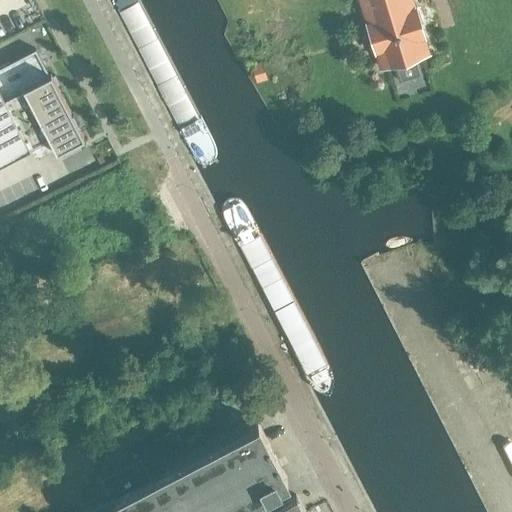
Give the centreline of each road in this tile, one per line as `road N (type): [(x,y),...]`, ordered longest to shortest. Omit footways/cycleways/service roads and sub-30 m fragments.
road 1 (unclassified): [(349,511),(173,163)]
road 2 (unknown): [(221,511),(292,472),(335,483)]
